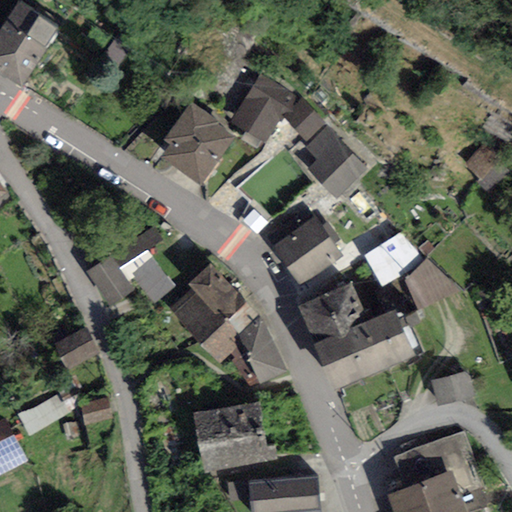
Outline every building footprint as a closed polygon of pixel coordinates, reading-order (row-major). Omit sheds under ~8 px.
[(60,24),(18,0),(16,0),(0,28),(0,68),(25,83),(60,24)] [(295,97),(258,76),(230,124),(265,143),(277,122),(280,123),(295,97)] [(309,146),(328,128),(303,99),(285,118),(309,146)] [(220,124),(190,105),(164,141),(169,146),(160,159),(201,185),(234,137),(220,124)] [(367,169),(328,128),(309,146),(305,149),(316,161),(307,169),(336,199),(367,169)] [(0,203),(9,197),(0,183),(0,203)] [(322,227),(315,217),(272,247),(300,286),(342,256),(334,245),(340,240),(328,223),(322,227)] [(364,257),(383,288),(421,262),(402,235),(364,257)] [(149,250),(119,267),(128,280),(133,278),(155,304),(175,285),(149,250)] [(111,256),(87,272),(110,306),(134,290),(128,280),(119,267),(111,256)] [(427,261),(405,280),(416,314),(463,290),(427,261)] [(212,265),(189,285),(194,290),(171,310),(220,363),(231,354),(243,343),(237,336),(258,316),(212,265)] [(353,283),(298,306),(313,345),(369,322),(353,283)] [(396,310),(369,322),(313,345),(332,390),(415,356),(396,310)] [(288,371),(258,316),(237,336),(243,343),(231,354),(235,358),(231,360),(248,386),(259,382),(260,386),(288,371)] [(99,357),(84,328),(54,344),(70,373),(99,357)] [(471,372),(431,381),(437,407),(477,398),(471,372)] [(113,425),(109,399),(81,402),(85,429),(113,425)] [(259,403),(193,414),(204,479),(278,466),(274,445),(266,446),(259,403)] [(6,418),(0,421),(0,475),(28,461),(6,418)] [(463,432),(393,459),(405,490),(452,472),(466,511),(471,511),(491,504),(463,432)] [(466,511),(452,472),(405,490),(387,496),(393,511),(466,511)] [(316,476),(248,482),(250,500),(251,511),(312,511),(320,511),(316,476)] [(248,482),(227,484),(229,502),(250,500),(248,482)]
